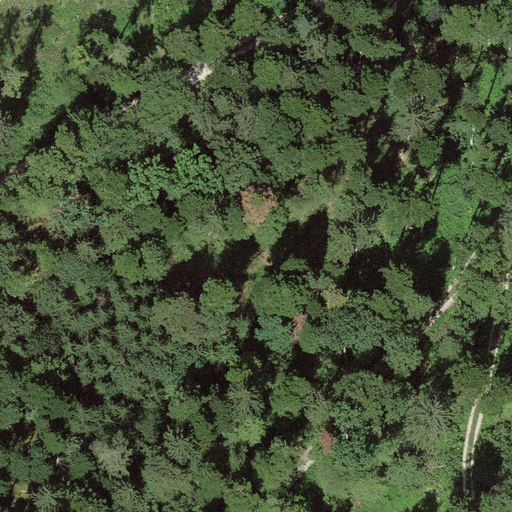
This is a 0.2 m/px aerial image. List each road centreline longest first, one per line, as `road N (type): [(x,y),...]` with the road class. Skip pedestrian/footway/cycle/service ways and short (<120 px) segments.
road 1 (track): [(254,511),(511,220)]
road 2 (track): [(0,176),(327,0)]
road 3 (track): [(472,511),(468,454),(511,262)]
